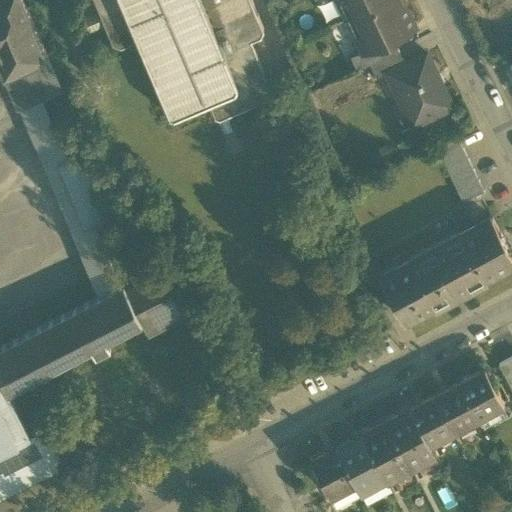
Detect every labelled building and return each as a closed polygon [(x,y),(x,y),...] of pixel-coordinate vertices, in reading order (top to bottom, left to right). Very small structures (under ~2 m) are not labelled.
[(0,0),(0,56),(6,71),(49,52),(26,0),(0,0)] [(170,112),(174,113),(223,93),(229,107),(233,109),(271,92),(273,87),(252,37),(260,33),(263,26),(251,0),(95,0),(101,12),(112,38),(122,43),(138,36),(170,112)] [(340,0),(348,15),(378,0),(340,0)] [(364,48),(364,49),(384,39),(414,25),(402,0),(378,0),(348,15),(364,48)] [(357,66),(369,61),(389,51),(384,39),(364,49),(364,48),(352,55),(357,66)] [(398,46),(389,51),(369,61),(377,77),(387,72),(387,70),(405,61),(398,46)] [(412,122),(413,125),(454,106),(444,86),(442,87),(436,73),(437,72),(427,51),(405,61),(387,70),(387,72),(395,87),(399,85),(416,120),(412,122)] [(63,84),(49,52),(6,71),(20,103),(42,93),(63,84)] [(42,93),(20,103),(102,294),(118,286),(123,283),(96,220),(87,224),(60,161),(69,157),(42,93)] [(437,146),(463,199),(484,189),(458,135),(437,146)] [(60,161),(87,224),(96,220),(111,214),(84,151),(69,157),(60,161)] [(511,259),(511,251),(493,215),(474,224),(476,227),(462,234),(460,229),(409,255),(411,260),(398,267),(396,262),(381,270),(380,270),(391,291),(405,317),(448,294),(451,299),(472,288),(470,283),(511,259)] [(365,273),(378,297),(391,291),(380,270),(381,270),(379,265),(365,273)] [(0,344),(0,366),(10,386),(94,344),(97,350),(109,343),(107,338),(143,319),(149,332),(187,314),(164,267),(127,286),(125,282),(123,283),(118,286),(102,294),(0,344)] [(511,355),(499,362),(504,373),(511,368),(511,355)] [(0,446),(20,436),(19,435),(31,429),(31,428),(10,386),(0,366),(0,446)] [(485,366),(460,380),(479,415),(504,402),(485,366)] [(460,380),(436,393),(454,428),(479,415),(460,380)] [(436,393),(411,406),(430,441),(454,428),(436,393)] [(411,406),(386,419),(408,460),(411,465),(427,457),(424,451),(433,447),(430,441),(411,406)] [(386,419),(361,432),(382,471),(385,477),(386,478),(402,470),(400,465),(408,460),(386,419)] [(44,421),(31,428),(31,429),(19,435),(20,436),(0,446),(0,491),(63,459),(44,421)] [(361,432),(337,445),(355,480),(361,490),(379,480),(376,475),(382,471),(361,432)] [(332,493),(355,480),(337,445),(313,457),(332,493)] [(424,451),(427,457),(435,452),(433,447),(424,451)] [(400,465),(402,470),(411,465),(408,460),(400,465)] [(376,475),(379,480),(385,477),(382,471),(376,475)] [(215,511),(224,503),(216,495),(199,511),(215,511)] [(232,511),(233,511),(224,503),(215,511),(232,511)]
